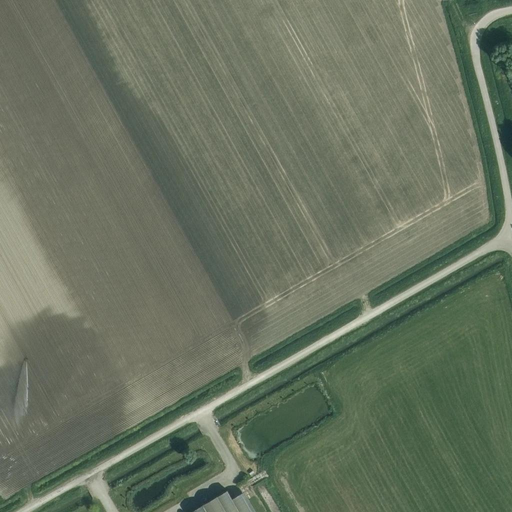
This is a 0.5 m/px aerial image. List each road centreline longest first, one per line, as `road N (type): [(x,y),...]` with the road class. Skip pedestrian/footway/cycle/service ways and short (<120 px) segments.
road 1 (unclassified): [(32,511),(511,236)]
road 2 (unclassified): [(511,236),(475,32),(511,10)]
road 3 (unknown): [(176,511),(234,466),(202,414)]
